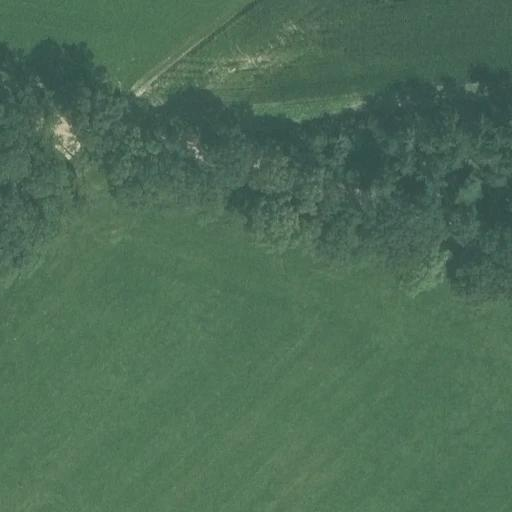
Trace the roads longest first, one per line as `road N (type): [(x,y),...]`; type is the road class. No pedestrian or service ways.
road 1 (track): [(511,241),(126,131),(0,111)]
road 2 (track): [(235,0),(0,221)]
